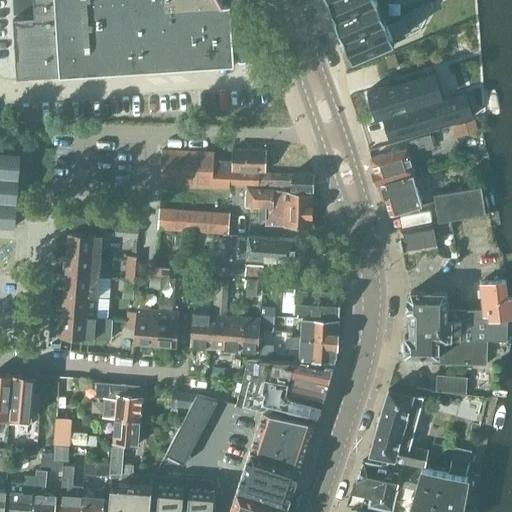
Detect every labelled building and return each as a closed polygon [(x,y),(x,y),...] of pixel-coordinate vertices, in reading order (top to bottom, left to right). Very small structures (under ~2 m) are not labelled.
[(9,0),(10,14),(34,13),(34,18),(13,19),(16,74),(17,78),(120,72),(176,68),(194,67),(234,65),(230,5),(222,6),(218,0),(9,0)] [(328,0),(336,17),(375,0),(328,0)] [(375,0),(336,17),(335,18),(344,39),(385,21),(376,0),(375,0)] [(385,21),(344,39),(353,60),(395,42),(385,21)] [(434,65),(358,91),(368,121),(383,116),(391,139),(468,112),(460,90),(444,95),(434,65)] [(473,121),(452,127),(455,137),(476,131),(473,121)] [(381,183),(413,174),(415,173),(408,151),(412,150),(413,152),(428,147),(426,138),(402,145),(398,145),(400,149),(370,158),(374,170),(373,170),(377,185),(381,183)] [(233,148),(233,161),(217,160),(217,169),(265,171),(266,149),(233,148)] [(281,186),(280,190),(285,190),(285,186),(292,187),(292,188),(314,190),(314,172),(293,173),(293,174),(259,173),(213,172),(214,161),(214,151),(204,151),(162,149),(160,181),(229,185),(230,183),(235,183),(258,183),(259,185),(281,186)] [(413,174),(381,183),(381,184),(380,188),(378,188),(381,197),(382,196),(385,198),(390,214),(422,205),(413,174)] [(481,185),(433,193),(435,202),(438,221),(450,219),(486,213),(481,185)] [(265,225),(284,226),(285,190),(280,190),(274,189),(247,187),(246,206),(259,206),(259,219),(265,219),(265,225)] [(285,190),(284,226),(311,225),(311,195),(285,190)] [(160,209),(159,228),(225,232),(226,213),(160,209)] [(430,209),(403,213),(404,221),(431,217),(430,209)] [(73,232),(69,232),(67,253),(101,256),(102,236),(106,236),(108,219),(74,216),(73,232)] [(401,238),(398,241),(399,246),(403,248),(403,251),(437,245),(434,233),(452,230),(450,219),(438,221),(433,222),(399,228),(400,230),(401,230),(402,234),(400,235),(401,236),(401,238)] [(139,247),(140,221),(118,220),(117,232),(127,233),(126,246),(139,247)] [(235,258),(246,258),(294,262),(295,239),(237,235),(235,258)] [(67,253),(66,273),(99,276),(101,256),(67,253)] [(128,256),(127,264),(136,265),(136,256),(128,256)] [(245,274),(262,276),(263,264),(246,263),(245,274)] [(127,264),(126,272),(135,273),(136,265),(127,264)] [(161,275),(161,266),(153,266),(151,283),(160,284),(161,275)] [(170,267),(161,266),(161,275),(169,276),(170,267)] [(135,273),(126,272),(125,281),(134,282),(135,273)] [(66,273),(64,294),(98,297),(99,276),(66,273)] [(216,309),(229,309),(229,279),(216,279),(216,309)] [(410,315),(410,330),(419,330),(419,325),(435,325),(436,328),(449,328),(449,331),(459,331),(458,339),(487,340),(506,340),(507,315),(511,314),(511,297),(507,298),(505,280),(487,282),(487,281),(480,281),(483,310),(447,309),(447,295),(444,292),(435,292),(431,295),(428,295),(424,291),(411,291),(407,294),(406,311),(410,315)] [(261,315),(270,316),(278,317),(279,305),(268,304),(270,285),(264,284),(263,303),(261,315)] [(341,292),(341,290),(295,287),(293,312),(339,315),(340,305),(343,302),(343,295),(341,292)] [(64,294),(63,315),(96,318),(98,297),(64,294)] [(134,341),(155,343),(158,309),(137,308),(137,312),(136,321),(135,332),(134,341)] [(158,309),(155,343),(177,345),(179,311),(158,309)] [(124,311),(124,320),(136,321),(137,312),(124,311)] [(190,346),(207,347),(209,313),(193,312),(190,346)] [(207,347),(224,348),(226,315),(209,313),(207,347)] [(96,318),(63,315),(61,335),(78,337),(77,353),(93,354),(96,318)] [(224,348),(240,350),(243,316),(226,315),(224,348)] [(260,330),(262,330),(268,330),(270,316),(261,315),(260,330)] [(243,316),(240,350),(258,351),(260,317),(243,316)] [(301,338),(337,340),(338,320),(302,318),(301,338)] [(123,331),(135,332),(136,321),(124,320),(123,331)] [(432,356),(432,357),(433,357),(433,362),(432,362),(486,364),(487,340),(458,339),(459,331),(449,331),(449,328),(436,328),(435,325),(419,325),(419,330),(410,330),(410,335),(404,335),(404,338),(401,342),(400,348),(404,352),(404,355),(432,356)] [(262,330),(260,359),(289,361),(294,363),(294,358),(294,354),(287,354),(288,347),(300,348),(299,359),(335,361),(337,340),(301,338),(288,337),(273,336),(273,331),(268,330),(262,330)] [(260,359),(248,358),(239,394),(298,410),(298,411),(300,412),(301,411),(318,416),(335,366),(335,361),(320,360),(320,363),(294,358),(294,363),(289,361),(260,359)] [(0,373),(0,421),(8,422),(13,374),(0,373)] [(13,374),(8,422),(29,424),(34,376),(13,374)] [(435,390),(466,392),(467,377),(437,375),(435,390)] [(106,383),(103,417),(115,418),(140,420),(142,396),(141,396),(142,386),(106,383)] [(377,427),(369,454),(419,465),(422,449),(418,448),(419,444),(413,442),(424,396),(388,389),(381,413),(377,427)] [(199,395),(196,394),(165,453),(173,457),(184,463),(201,431),(210,416),(218,400),(199,395)] [(284,511),(316,423),(263,409),(227,511),(284,511)] [(53,442),(70,443),(71,431),(72,418),(55,417),(53,442)] [(130,467),(121,467),(123,443),(137,445),(140,420),(115,418),(111,463),(110,473),(130,473),(130,467)] [(88,433),(71,431),(70,443),(87,444),(88,433)] [(97,435),(87,434),(87,444),(96,445),(97,435)] [(456,443),(449,468),(468,473),(475,449),(456,443)] [(36,469),(35,474),(49,475),(49,470),(62,471),(63,460),(53,460),(53,452),(41,451),(40,469),(36,469)] [(422,467),(388,459),(387,465),(363,460),(351,491),(371,496),(369,504),(392,510),(399,484),(416,488),(422,467)] [(110,475),(110,473),(111,463),(85,461),(84,473),(110,475)] [(422,467),(416,488),(409,511),(461,511),(468,476),(422,467)] [(59,511),(81,511),(83,496),(71,495),(72,472),(62,472),(61,494),(59,511)] [(35,476),(32,511),(55,511),(57,494),(41,493),(42,485),(50,486),(51,477),(49,477),(49,475),(35,474),(35,476)] [(9,511),(32,511),(35,476),(26,475),(25,492),(11,491),(9,511)] [(107,511),(149,511),(151,485),(118,482),(118,488),(110,487),(107,511)] [(213,511),(215,491),(192,489),(192,484),(184,484),(183,488),(160,486),(157,511),(213,511)] [(83,496),(81,511),(103,511),(105,488),(97,488),(96,497),(83,496)]
